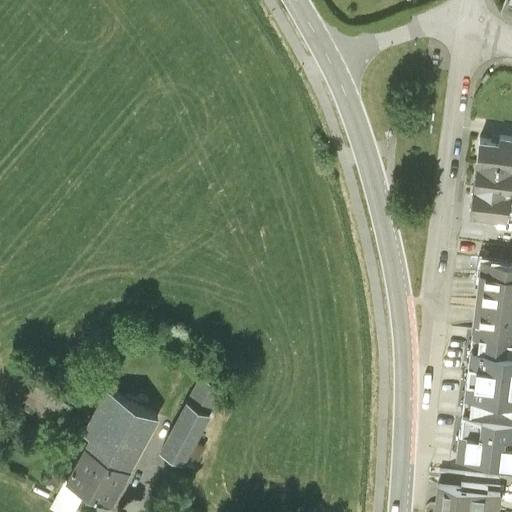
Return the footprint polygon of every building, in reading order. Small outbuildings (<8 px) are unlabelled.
[(483,138),(480,164),(511,166),(511,136),(500,135),(499,140),(483,138)] [(511,166),(480,164),(475,213),(506,216),(510,180),(511,179),(511,166)] [(511,260),(482,257),(479,281),(511,285),(511,260)] [(511,309),(511,285),(479,281),(476,305),(511,309)] [(511,333),(511,309),(476,305),(472,329),(511,333)] [(511,350),(511,333),(472,329),(470,346),(511,350)] [(511,350),(470,346),(464,393),(471,394),(511,399),(511,350)] [(61,427),(72,405),(18,376),(6,398),(61,427)] [(221,389),(199,378),(162,449),(184,460),(221,389)] [(92,433),(86,444),(129,467),(157,416),(106,389),(84,429),(92,433)] [(511,399),(471,394),(469,412),(511,416),(511,399)] [(511,416),(469,412),(462,411),(460,428),(459,428),(456,453),(511,459),(511,416)] [(129,467),(86,444),(68,476),(87,487),(111,500),(129,467)] [(441,466),(440,475),(465,478),(466,469),(441,466)] [(440,475),(436,504),(470,508),(495,511),(498,482),(465,478),(440,475)] [(72,511),(87,487),(68,476),(52,506),(63,511),(72,511)]
